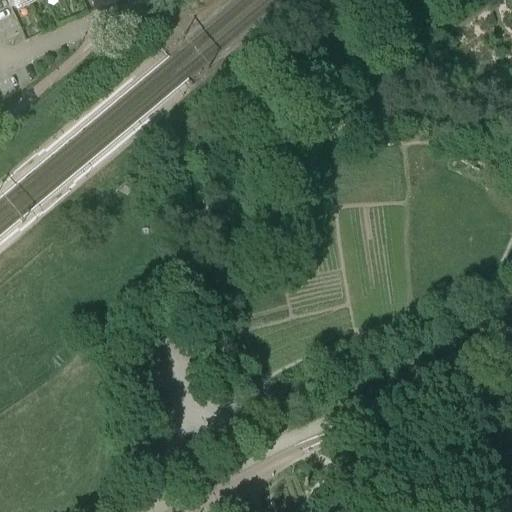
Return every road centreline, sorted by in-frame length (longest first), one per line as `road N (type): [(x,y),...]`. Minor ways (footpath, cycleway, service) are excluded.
road 1 (residential): [(0,55),(13,57),(136,0)]
road 2 (residential): [(186,511),(299,450)]
